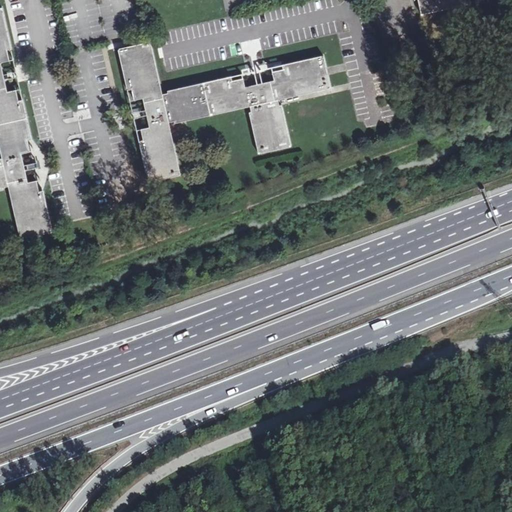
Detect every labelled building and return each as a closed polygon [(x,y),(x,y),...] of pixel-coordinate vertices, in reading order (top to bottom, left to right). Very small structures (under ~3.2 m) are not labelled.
[(417,0),(421,15),(471,4),(469,0),(417,0)] [(0,129),(28,118),(24,100),(19,101),(16,90),(8,91),(5,80),(10,79),(9,73),(4,74),(1,63),(10,61),(8,50),(12,49),(2,9),(0,9),(0,129)] [(211,117),(204,83),(161,93),(150,42),(117,50),(127,91),(131,90),(134,101),(142,99),(145,111),(141,112),(143,117),(147,117),(149,129),(141,131),(143,142),(139,143),(148,183),(181,176),(169,126),(211,117)] [(204,83),(211,117),(250,108),(251,113),(249,114),(258,156),(291,148),(282,106),(280,107),(279,101),(331,89),(323,56),(282,66),(283,70),(271,72),(273,79),(260,82),(260,78),(254,79),(255,84),(244,86),(243,79),(232,82),(231,77),(204,83)] [(28,118),(0,129),(0,149),(3,160),(0,160),(0,192),(4,191),(4,188),(9,187),(22,240),(54,233),(45,192),(40,192),(37,181),(29,183),(26,171),(31,170),(29,165),(25,165),(22,154),(31,152),(28,141),(33,140),(28,118)]
